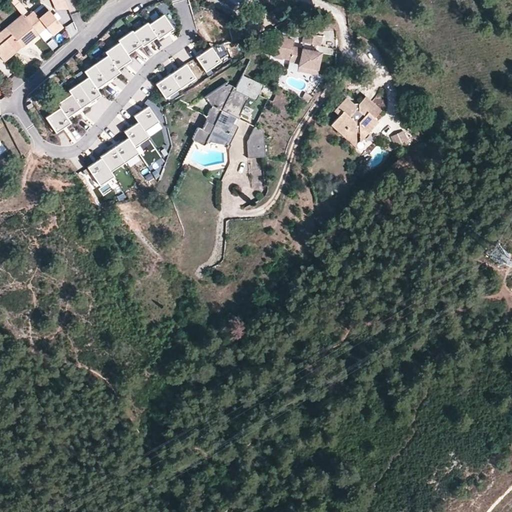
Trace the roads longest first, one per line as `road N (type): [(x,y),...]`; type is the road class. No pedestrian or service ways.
road 1 (unknown): [(303,0),(334,6),(361,26),(406,138)]
road 2 (residential): [(127,0),(0,101)]
